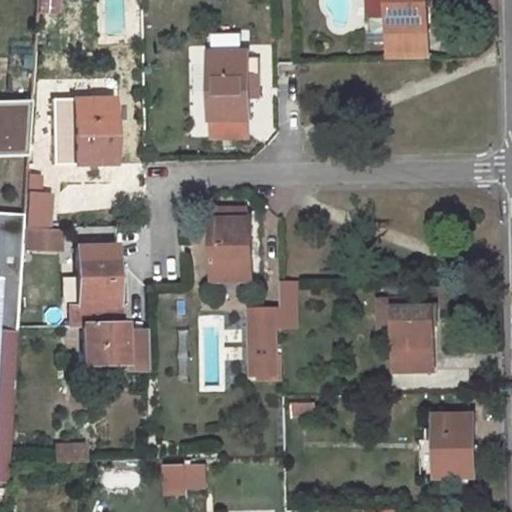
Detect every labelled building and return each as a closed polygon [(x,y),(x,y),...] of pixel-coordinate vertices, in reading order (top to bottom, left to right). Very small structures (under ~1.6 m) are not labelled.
[(427,0),(367,0),(367,18),(389,18),(389,33),(429,32),(427,0)] [(429,32),(389,33),(390,62),(429,60),(429,32)] [(212,120),(250,120),(248,54),(210,54),(212,120)] [(112,98),(73,99),(74,163),(112,163),(112,98)] [(34,100),(0,100),(0,156),(30,155),(34,100)] [(0,484),(7,485),(24,228),(24,217),(0,213),(0,484)] [(213,221),(214,285),(253,284),(251,221),(213,221)] [(83,327),(83,366),(124,366),(124,334),(123,306),(117,306),(116,265),(109,266),(109,252),(78,253),(78,267),(74,267),(75,307),(68,308),(69,328),(83,327)] [(403,301),(394,300),(379,300),(379,335),(395,335),(395,373),(434,372),(433,309),(403,309),(403,301)] [(275,311),(250,312),(251,361),(276,361),(275,311)] [(146,334),(124,334),(124,366),(124,371),(147,371),(146,334)] [(292,405),(293,418),(315,418),(315,405),(292,405)] [(470,493),(470,478),(476,478),(475,416),(435,416),(437,480),(456,479),(456,493),(470,493)] [(186,468),(167,469),(168,490),(186,489),(186,468)] [(186,468),(186,489),(204,489),(204,468),(186,468)]
